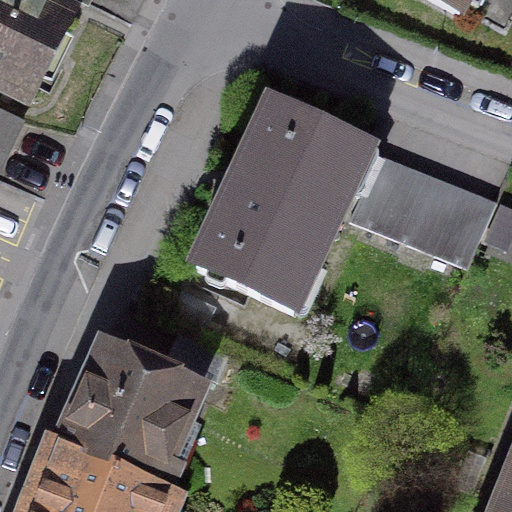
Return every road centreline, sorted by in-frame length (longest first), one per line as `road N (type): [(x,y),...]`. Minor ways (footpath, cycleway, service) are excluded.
road 1 (residential): [(199,10),(93,215),(0,432)]
road 2 (residential): [(199,10),(511,133)]
